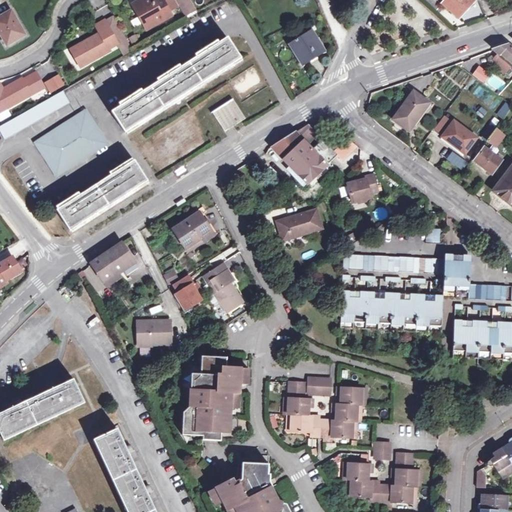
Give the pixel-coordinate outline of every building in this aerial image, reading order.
[(138,0),(131,4),(143,26),(152,21),(154,26),(172,16),(163,1),(155,5),(152,1),(151,0),(138,0)] [(185,0),(175,0),(184,16),(192,12),(185,0)] [(425,0),(424,1),(435,12),(442,4),(459,20),(475,0),(425,0)] [(25,35),(11,11),(0,16),(0,33),(7,45),(25,35)] [(111,17),(104,21),(117,44),(123,55),(131,50),(111,17)] [(78,55),(74,57),(80,68),(109,52),(108,49),(117,44),(104,21),(95,26),(99,34),(74,48),(78,55)] [(152,21),(143,26),(146,31),(154,26),(152,21)] [(324,50),(312,31),(290,45),(301,64),(308,60),(309,61),(321,54),(320,52),(324,50)] [(228,39),(113,112),(125,132),(241,59),(228,39)] [(511,47),(508,44),(493,49),(499,55),(493,62),(506,73),(511,67),(511,47)] [(78,55),(74,48),(69,50),(74,57),(78,55)] [(479,67),(474,75),(484,82),(489,74),(479,67)] [(0,107),(2,106),(4,111),(43,88),(36,74),(23,81),(22,79),(2,91),(0,91),(0,107)] [(63,84),(58,76),(47,82),(52,90),(63,84)] [(63,89),(0,124),(0,129),(5,137),(69,101),(63,89)] [(418,117),(428,103),(414,93),(394,121),(410,132),(420,118),(418,117)] [(233,100),(213,113),(225,133),(237,126),(246,120),(233,100)] [(504,102),(495,113),(502,119),(511,108),(504,102)] [(418,117),(420,118),(430,104),(428,103),(418,117)] [(107,144),(86,110),(35,142),(57,177),(70,168),(69,167),(95,151),(96,152),(107,144)] [(435,131),(443,137),(453,124),(445,118),(435,131)] [(443,137),(443,138),(465,155),(476,140),(453,123),(453,124),(443,137)] [(496,148),(504,137),(496,131),(487,142),(496,148)] [(304,141),(296,132),(272,148),(308,184),(338,157),(322,141),(317,145),(309,137),(304,141)] [(465,155),(443,138),(440,141),(463,158),(465,155)] [(492,175),(502,162),(484,149),(475,162),(492,175)] [(134,162),(57,211),(70,231),(147,182),(134,162)] [(511,168),(495,191),(504,198),(506,196),(511,200),(511,168)] [(352,203),(357,202),(364,200),(371,198),(370,194),(378,192),(374,175),(363,178),(364,182),(357,183),(348,185),(352,203)] [(295,220),(294,217),(277,222),(282,239),(290,237),(290,239),(321,230),(317,211),(298,216),(299,219),(295,220)] [(175,229),(187,248),(203,238),(213,232),(202,213),(175,229)] [(425,242),(431,243),(438,243),(439,228),(426,228),(425,242)] [(215,235),(213,232),(203,238),(206,242),(215,235)] [(203,238),(187,248),(189,252),(206,242),(203,238)] [(103,282),(121,271),(135,262),(123,243),(91,264),(103,282)] [(444,273),(444,258),(437,258),(344,253),(343,268),(444,273)] [(444,258),(444,273),(443,279),(435,279),(435,284),(443,285),(467,287),(467,284),(469,255),(445,254),(444,258)] [(4,267),(0,269),(0,284),(2,287),(9,283),(7,281),(23,272),(14,256),(1,264),(4,267)] [(212,285),(222,301),(230,313),(245,304),(236,288),(234,285),(237,283),(238,282),(228,266),(208,278),(212,285)] [(175,275),(164,281),(168,287),(178,282),(175,275)] [(188,278),(173,288),(178,296),(174,299),(184,314),(201,303),(192,288),(193,287),(188,278)] [(511,286),(467,284),(467,287),(467,298),(473,299),(511,301),(511,286)] [(222,301),(212,285),(207,287),(213,298),(212,298),(215,304),(217,304),(222,301)] [(467,287),(443,285),(442,295),(442,297),(467,298),(467,287)] [(342,290),(340,320),(352,320),(365,321),(377,322),(390,323),(403,323),(415,324),(427,325),(440,326),(442,297),(442,295),(342,290)] [(173,320),(139,321),(139,346),(173,346),(173,320)] [(511,353),(511,323),(454,320),(452,350),(464,350),(478,351),(490,352),(502,353),(511,353)] [(228,430),(230,415),(226,415),(226,406),(230,407),(238,407),(239,390),(234,390),(235,381),(240,381),(241,367),(226,365),(218,364),(219,356),(203,354),(201,371),(193,371),(192,378),(198,379),(197,385),(191,385),(190,402),(185,410),(183,427),(204,429),(203,435),(203,437),(216,438),(217,430),(222,430),(228,430)] [(328,392),(329,377),(308,376),(307,391),(328,392)] [(49,390),(17,405),(15,402),(11,404),(8,406),(9,409),(0,412),(0,428),(4,439),(84,402),(74,379),(57,387),(55,384),(52,386),(48,387),(49,390)] [(309,433),(316,433),(317,418),(310,418),(310,414),(306,414),(307,406),(307,397),(302,397),(303,381),(289,380),(287,395),(284,395),(283,405),(287,406),(286,412),(286,421),(290,421),(289,428),(309,430),(309,433)] [(324,423),(322,434),(322,437),(331,439),(331,435),(350,436),(351,428),(354,429),(355,421),(355,412),(359,412),(359,404),(360,396),(364,396),(365,388),(340,386),(340,394),(339,402),(335,402),(334,411),(333,419),(331,419),(331,423),(324,423)] [(117,429),(94,440),(128,511),(156,511),(147,491),(128,453),(117,429)] [(502,452),(493,457),(488,460),(487,460),(487,461),(487,462),(487,463),(487,464),(488,465),(489,465),(490,465),(493,465),(502,480),(511,473),(511,438),(510,440),(507,444),(509,447),(502,452)] [(387,458),(388,444),(375,442),(373,457),(387,458)] [(493,457),(502,452),(500,448),(492,454),(493,457)] [(384,485),(382,500),(382,505),(390,505),(390,502),(409,503),(410,495),(413,495),(414,487),(415,480),(418,480),(419,472),(408,471),(409,456),(396,454),(395,470),(394,479),(393,486),(384,485)] [(290,511),(286,503),(277,498),(270,485),(269,486),(265,477),(265,470),(267,470),(268,460),(243,459),(242,472),(242,477),(234,480),(232,477),(210,489),(217,504),(224,500),(229,497),(233,503),(228,506),(231,511),(290,511)] [(345,462),(344,470),(348,470),(348,478),(347,478),(346,487),(350,487),(350,495),(369,496),(369,499),(376,500),(378,484),(371,484),(371,480),(366,480),(367,472),(368,463),(345,462)] [(484,476),(480,469),(477,471),(476,487),(483,488),(484,476)] [(237,475),(232,477),(234,480),(242,477),(242,472),(237,475)] [(482,511),(505,511),(507,494),(484,493),(484,503),(480,502),(477,504),(476,505),(476,506),(476,507),(477,508),(478,509),(479,509),(483,509),(482,511)] [(229,497),(224,500),(228,506),(233,503),(229,497)]
